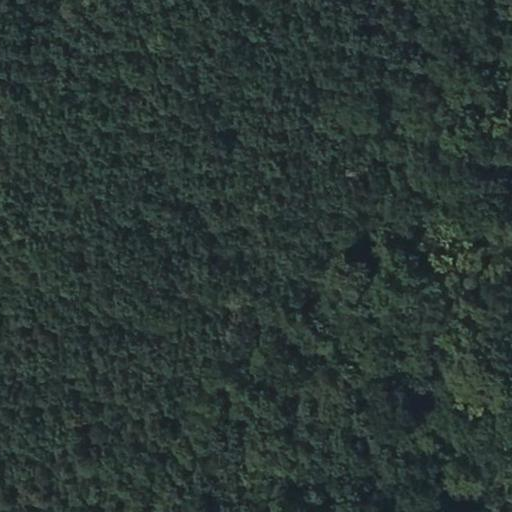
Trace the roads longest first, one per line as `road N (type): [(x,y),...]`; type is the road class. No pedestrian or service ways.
road 1 (track): [(511,29),(378,197),(157,511)]
road 2 (track): [(0,131),(43,0)]
